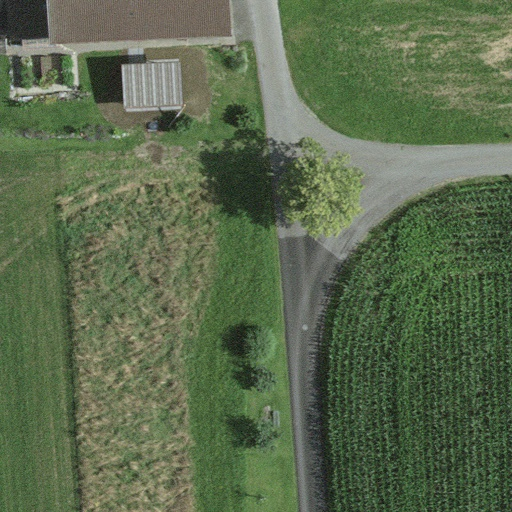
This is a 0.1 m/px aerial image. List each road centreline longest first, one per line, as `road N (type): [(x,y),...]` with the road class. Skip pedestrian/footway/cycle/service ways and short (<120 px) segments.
road 1 (unclassified): [(313,511),(288,178)]
road 2 (residential): [(511,164),(288,178)]
road 3 (unclassified): [(288,178),(258,0)]
